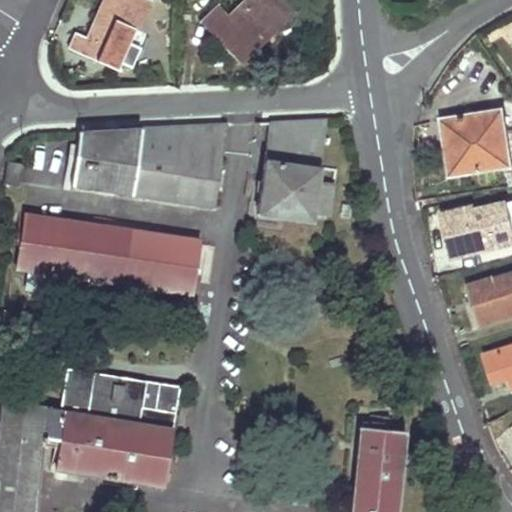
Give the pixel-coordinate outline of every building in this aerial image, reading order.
[(76,35),(72,42),(69,49),(114,70),(145,0),(103,0),(87,40),(76,35)] [(121,73),(152,3),(146,0),(145,0),(114,70),(121,73)] [(219,6),(210,15),(200,24),(237,63),(292,10),(282,0),(247,0),(230,17),(219,6)] [(241,66),(296,14),(292,10),(237,63),(241,66)] [(449,119),(452,135),(455,150),(449,152),(453,175),(511,166),(502,111),(449,119)] [(443,120),(449,152),(455,150),(452,135),(449,119),(443,120)] [(330,217),(332,201),(335,184),(317,182),(327,120),(270,123),(257,215),(311,223),(313,215),(330,217)] [(142,206),(143,202),(144,197),(215,208),(226,125),(78,133),(70,186),(135,196),(133,204),(142,206)] [(7,161),(6,173),(4,184),(19,187),(23,164),(7,161)] [(487,249),(486,242),(492,241),(494,248),(511,243),(511,219),(507,202),(476,209),(475,206),(441,215),(452,257),(487,249)] [(199,241),(111,227),(24,214),(15,268),(191,296),(199,241)] [(487,249),(494,248),(492,241),(486,242),(487,249)] [(511,275),(497,280),(496,278),(466,287),(478,327),(511,316),(511,275)] [(511,347),(485,356),(493,383),(509,378),(511,387),(511,347)] [(175,415),(179,388),(66,370),(60,412),(43,409),(43,405),(13,402),(15,388),(1,386),(0,392),(0,401),(1,402),(0,414),(0,511),(31,511),(39,446),(59,449),(54,479),(79,483),(80,474),(162,487),(172,423),(173,424),(175,415)] [(396,511),(404,433),(359,427),(349,511),(396,511)]
